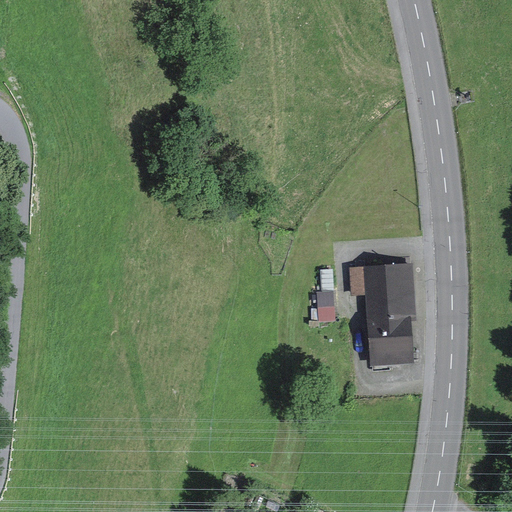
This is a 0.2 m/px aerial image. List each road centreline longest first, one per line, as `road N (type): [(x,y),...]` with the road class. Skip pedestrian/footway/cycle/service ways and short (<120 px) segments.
road 1 (primary): [(414,0),(451,249),(450,391),(432,511)]
road 2 (unclassified): [(0,451),(21,153),(0,111)]
